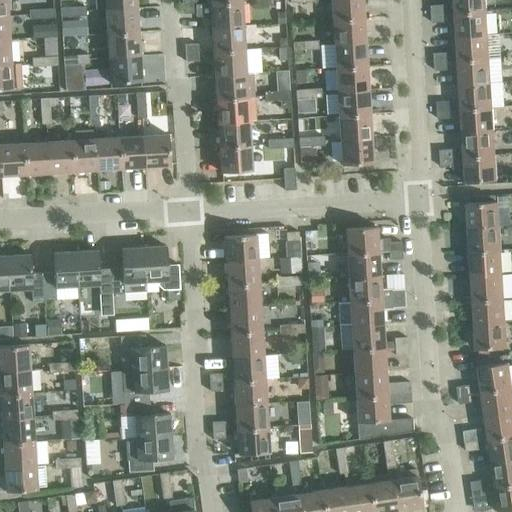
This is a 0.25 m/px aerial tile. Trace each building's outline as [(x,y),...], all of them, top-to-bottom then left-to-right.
[(95,0),(96,11),(105,10),(136,8),(135,0),(95,0)] [(330,0),(332,20),(363,18),(361,0),(330,0)] [(453,0),(454,13),(485,11),(484,0),(453,0)] [(209,4),(211,28),(242,26),(240,2),(209,4)] [(194,5),(182,5),(182,14),(195,13),(194,5)] [(430,6),(431,14),(443,13),(443,5),(430,6)] [(85,7),(72,8),(73,16),(85,16),(85,7)] [(73,16),(72,8),(60,8),(60,17),(73,16)] [(105,10),(106,34),(137,32),(136,8),(105,10)] [(53,9),(41,10),(41,18),(54,18),(53,9)] [(41,18),(41,10),(28,10),(29,19),(41,18)] [(454,13),(456,37),(487,35),(485,11),(454,13)] [(443,13),(431,14),(431,23),(444,22),(443,13)] [(0,16),(0,40),(8,40),(7,16),(0,16)] [(332,20),(333,44),(364,42),(363,18),(332,20)] [(71,20),(60,20),(61,37),(72,36),(71,20)] [(54,24),(42,25),(43,38),(55,37),(54,24)] [(211,28),(212,52),(243,50),(242,26),(211,28)] [(106,34),(108,58),(139,56),(137,32),(106,34)] [(456,37),(457,61),(488,59),(487,35),(456,37)] [(55,37),(43,38),(44,57),(56,57),(55,37)] [(285,38),(277,38),(278,47),(285,47),(285,38)] [(0,40),(0,64),(10,64),(8,40),(0,40)] [(317,41),(305,42),(305,50),(318,50),(317,41)] [(305,50),(305,42),(292,43),(293,51),(305,50)] [(333,44),(335,68),(366,66),(364,42),(333,44)] [(184,45),(184,53),(197,53),(197,44),(184,45)] [(285,48),(274,49),(275,61),(286,60),(285,48)] [(212,52),(214,76),(245,74),(243,50),(212,52)] [(197,53),(184,53),(185,62),(198,61),(197,53)] [(433,54),(434,62),(446,61),(446,53),(433,54)] [(88,55),(75,56),(76,64),(88,64),(88,55)] [(76,64),(75,56),(62,56),(63,65),(76,64)] [(139,56),(108,58),(109,83),(140,81),(139,56)] [(44,66),(44,57),(31,58),(32,67),(44,66)] [(56,57),(44,57),(44,66),(57,65),(56,57)] [(457,61),(459,85),(490,83),(488,59),(457,61)] [(446,61),(434,62),(434,71),(447,70),(446,61)] [(10,64),(0,64),(0,95),(10,95),(10,89),(11,89),(10,64)] [(335,68),(336,92),(367,90),(366,66),(335,68)] [(214,76),(215,100),(246,98),(245,74),(214,76)] [(288,83),(276,84),(276,92),(289,91),(288,83)] [(459,85),(460,109),(491,107),(490,83),(459,85)] [(320,89),(307,90),(308,98),(321,98),(320,89)] [(308,98),(307,90),(295,90),(295,99),(308,98)] [(336,92),(338,116),(369,114),(367,90),(336,92)] [(289,91),(276,92),(277,100),(279,100),(289,100),(289,91)] [(277,100),(276,92),(264,92),(264,101),(277,100)] [(135,93),(136,106),(145,105),(144,93),(135,93)] [(87,96),(88,109),(97,108),(96,96),(87,96)] [(215,100),(217,124),(248,122),(246,98),(215,100)] [(39,99),(40,112),(49,111),(48,99),(39,99)] [(312,99),(296,100),(296,112),(312,111),(312,99)] [(289,100),(279,100),(280,109),(290,108),(289,100)] [(436,102),(437,111),(449,110),(449,101),(436,102)] [(145,105),(136,106),(137,119),(146,118),(145,105)] [(460,109),(462,133),(493,131),(491,107),(460,109)] [(97,108),(88,109),(89,121),(91,121),(93,121),(98,121),(97,108)] [(449,110),(437,111),(437,119),(450,118),(449,110)] [(49,111),(40,112),(41,124),(50,124),(49,111)] [(338,116),(339,140),(370,138),(369,114),(338,116)] [(217,124),(218,147),(249,146),(248,122),(217,124)] [(462,133),(463,157),(494,155),(493,131),(462,133)] [(167,135),(142,136),(144,167),(169,166),(167,135)] [(142,136),(118,138),(120,169),(144,167),(142,136)] [(323,137),(310,138),(311,146),(324,146),(323,137)] [(118,138),(94,139),(96,170),(120,169),(118,138)] [(311,146),(310,138),(298,138),(298,147),(311,146)] [(370,138),(339,140),(341,165),(372,163),(370,138)] [(94,139),(70,141),(72,172),(96,170),(94,139)] [(280,148),(279,139),(267,140),(267,149),(280,148)] [(292,139),(279,139),(280,148),(293,147),(292,139)] [(70,141),(47,142),(48,173),(72,172),(70,141)] [(47,142),(23,144),(24,175),(48,173),(47,142)] [(23,144),(0,144),(0,167),(1,176),(24,175),(23,144)] [(249,146),(218,147),(220,172),(251,170),(249,146)] [(314,149),(299,149),(299,162),(315,161),(314,149)] [(439,150),(439,159),(452,158),(452,149),(439,150)] [(494,155),(463,157),(465,182),(496,180),(494,155)] [(452,158),(439,159),(440,167),(453,166),(452,158)] [(282,168),(284,191),(295,190),(294,168),(282,168)] [(109,181),(98,182),(98,190),(109,189),(109,181)] [(466,203),(468,228),(499,226),(497,202),(466,203)] [(468,228),(469,252),(500,250),(499,226),(468,228)] [(377,252),(388,251),(401,250),(400,242),(388,242),(388,240),(377,241),(376,227),(345,229),(346,254),(377,252)] [(285,233),(286,241),(298,241),(298,232),(285,233)] [(224,236),(225,261),(256,259),(255,235),(224,236)] [(286,241),(284,241),(285,258),(299,258),(298,241),(286,241)] [(165,246),(142,247),(145,282),(157,281),(157,286),(162,290),(167,291),(168,290),(179,290),(178,265),(166,265),(165,246)] [(122,268),(110,269),(111,294),(124,293),(145,292),(145,282),(142,247),(120,249),(122,268)] [(75,251),(77,286),(98,285),(100,316),(113,315),(111,294),(110,269),(98,269),(97,250),(75,251)] [(402,259),(401,250),(388,251),(389,260),(402,259)] [(469,252),(471,276),(502,274),(500,250),(469,252)] [(55,288),(77,286),(75,251),(52,253),(54,272),(42,273),(43,298),(56,297),(55,288)] [(346,254),(348,278),(379,276),(377,252),(346,254)] [(31,299),(43,298),(42,273),(30,274),(29,254),(7,256),(9,291),(31,289),(31,299)] [(0,291),(9,291),(7,256),(0,256),(0,291)] [(285,258),(279,259),(280,274),(300,273),(299,258),(285,258)] [(225,261),(227,285),(258,283),(256,259),(225,261)] [(471,276),(472,300),(503,298),(502,274),(471,276)] [(300,276),(288,277),(288,286),(301,285),(300,276)] [(348,278),(349,302),(380,300),(379,276),(348,278)] [(288,286),(288,277),(275,278),(276,286),(288,286)] [(227,285),(228,309),(259,307),(258,283),(227,285)] [(179,290),(168,290),(168,301),(180,300),(179,290)] [(322,291),(309,291),(309,303),(322,303),(322,291)] [(472,300),(474,324),(505,322),(503,298),(472,300)] [(349,302),(351,326),(382,324),(380,300),(349,302)] [(228,309),(230,333),(261,331),(259,307),(228,309)] [(59,319),(46,320),(47,335),(60,335),(59,319)] [(125,319),(114,320),(114,332),(126,331),(125,319)] [(321,320),(309,321),(310,329),(322,328),(321,320)] [(505,322),(474,324),(475,349),(506,347),(505,322)] [(25,324),(12,324),(13,338),(26,338),(25,324)] [(303,324),(291,325),(291,334),(304,333),(303,324)] [(351,326),(352,350),(383,348),(382,324),(351,326)] [(291,334),(291,325),(278,326),(279,334),(291,334)] [(230,333),(231,357),(262,355),(261,331),(230,333)] [(121,371),(131,370),(166,368),(164,346),(145,347),(144,335),(119,337),(121,371)] [(394,338),(394,347),(407,346),(406,337),(394,338)] [(324,339),(310,340),(311,352),(324,351),(324,339)] [(0,346),(0,371),(29,369),(27,345),(0,346)] [(407,346),(394,347),(395,355),(407,355),(407,346)] [(72,348),(59,348),(60,362),(72,361),(72,348)] [(352,350),(354,373),(385,372),(383,348),(352,350)] [(231,357),(233,382),(264,380),(262,355),(231,357)] [(73,362),(61,363),(61,372),(74,371),(73,362)] [(61,372),(61,363),(48,364),(49,373),(61,372)] [(481,392),(511,387),(508,363),(477,367),(481,392)] [(123,392),(123,405),(149,403),(148,391),(167,390),(166,368),(131,370),(132,392),(123,392)] [(0,371),(0,395),(30,393),(29,369),(0,371)] [(354,373),(355,397),(386,396),(385,372),(354,373)] [(208,374),(209,383),(222,382),(221,373),(208,374)] [(307,378),(296,379),(297,390),(307,389),(307,378)] [(74,379),(62,380),(63,391),(75,391),(74,379)] [(233,382),(234,405),(265,404),(264,380),(233,382)] [(222,382),(209,383),(209,392),(222,391),(222,382)] [(396,386),(397,395),(410,394),(409,385),(396,386)] [(456,387),(457,396),(470,394),(468,385),(456,387)] [(484,416),(511,411),(511,391),(511,387),(481,392),(484,416)] [(326,388),(314,389),(314,399),(327,398),(326,388)] [(0,395),(0,409),(1,419),(32,417),(30,393),(0,395)] [(410,394),(397,395),(397,403),(410,403),(410,394)] [(470,394),(457,396),(458,404),(471,402),(470,394)] [(386,396),(355,397),(357,422),(358,440),(412,431),(411,418),(388,420),(386,396)] [(134,416),(135,438),(170,436),(169,414),(149,415),(149,403),(123,405),(124,417),(134,416)] [(332,403),(323,403),(323,415),(332,415),(332,403)] [(234,405),(236,429),(267,428),(265,404),(234,405)] [(76,410),(64,411),(64,420),(77,419),(76,410)] [(64,420),(64,411),(51,412),(52,420),(64,420)] [(477,441),(488,439),(511,435),(511,411),(484,416),(486,431),(481,431),(481,428),(462,431),(464,443),(477,441)] [(1,419),(2,443),(33,441),(32,417),(1,419)] [(77,420),(60,421),(61,430),(77,429),(77,420)] [(211,422),(212,431),(225,430),(224,421),(211,422)] [(310,425),(297,426),(298,439),(310,438),(310,425)] [(267,428),(236,429),(237,454),(268,452),(267,428)] [(225,430),(212,431),(212,439),(225,439),(225,430)] [(511,435),(488,439),(491,463),(511,460),(511,435)] [(170,436),(135,438),(126,439),(128,473),(153,471),(152,459),(171,458),(170,436)] [(2,443),(4,467),(35,465),(33,441),(2,443)] [(382,442),(384,455),(392,453),(391,441),(382,442)] [(478,450),(477,441),(464,443),(465,452),(478,450)] [(334,449),(336,462),(345,460),(343,448),(334,449)] [(392,453),(384,455),(386,467),(394,466),(392,453)] [(79,458),(67,459),(67,468),(80,467),(79,458)] [(67,468),(67,459),(54,460),(55,469),(67,468)] [(345,460),(336,462),(338,474),(347,473),(345,460)] [(511,460),(491,463),(495,487),(511,484),(511,460)] [(288,462),(290,475),(298,473),(296,461),(288,462)] [(35,465),(4,467),(5,492),(21,491),(36,490),(35,465)] [(236,470),(238,483),(247,481),(245,469),(236,470)] [(158,474),(160,487),(169,485),(167,473),(158,474)] [(298,473),(290,475),(292,487),(300,486),(298,473)] [(416,476),(392,480),(397,511),(421,507),(416,476)] [(111,481),(113,494),(122,492),(120,480),(111,481)] [(392,480),(368,484),(372,511),(388,511),(397,511),(392,480)] [(470,482),(471,490),(484,489),(483,480),(470,482)] [(372,511),(368,484),(344,487),(348,511),(372,511)] [(511,484),(495,487),(499,511),(511,509),(511,484)] [(169,485),(160,487),(162,499),(171,498),(169,485)] [(348,511),(344,487),(321,491),(323,511),(348,511)] [(484,489),(471,490),(472,499),(485,497),(484,489)] [(5,492),(0,492),(0,499),(21,496),(21,491),(5,492)] [(94,491),(84,493),(85,504),(95,502),(94,491)] [(323,511),(321,491),(297,494),(299,511),(323,511)] [(122,492),(113,494),(115,506),(124,505),(122,492)] [(65,496),(67,508),(75,507),(74,494),(65,496)] [(299,511),(297,494),(273,498),(275,511),(299,511)] [(169,511),(193,511),(191,496),(167,500),(169,511)] [(53,497),(45,499),(46,506),(54,505),(53,497)] [(275,511),(273,498),(249,502),(250,511),(275,511)] [(17,503),(18,511),(27,511),(26,502),(17,503)]
